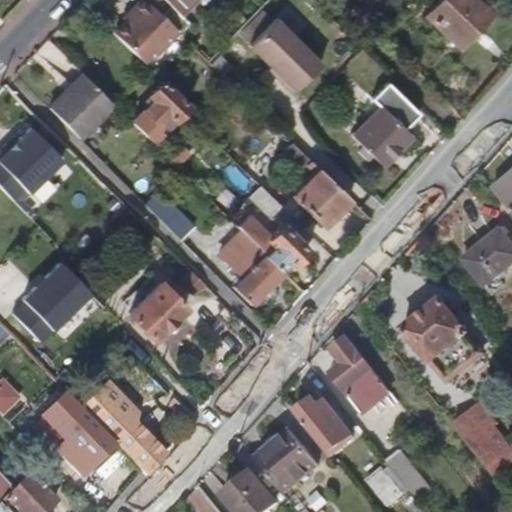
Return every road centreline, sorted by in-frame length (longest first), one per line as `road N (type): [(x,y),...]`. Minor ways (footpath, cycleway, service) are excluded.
road 1 (residential): [(0,67),(285,352)]
road 2 (tertiary): [(285,352),(511,99)]
road 3 (tertiary): [(142,511),(285,352)]
